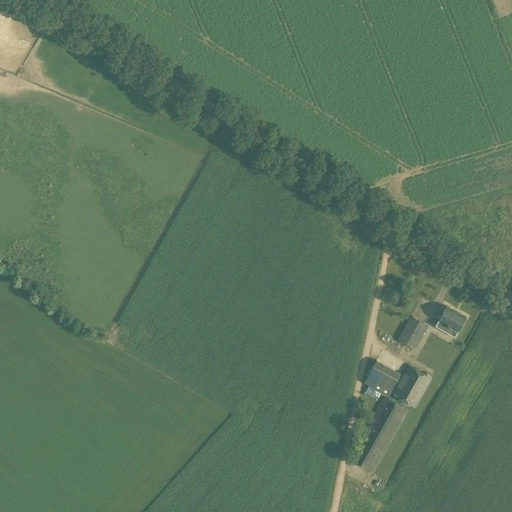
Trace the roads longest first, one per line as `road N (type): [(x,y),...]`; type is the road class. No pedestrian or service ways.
road 1 (unclassified): [(511,295),(38,0)]
road 2 (track): [(335,511),(392,220)]
